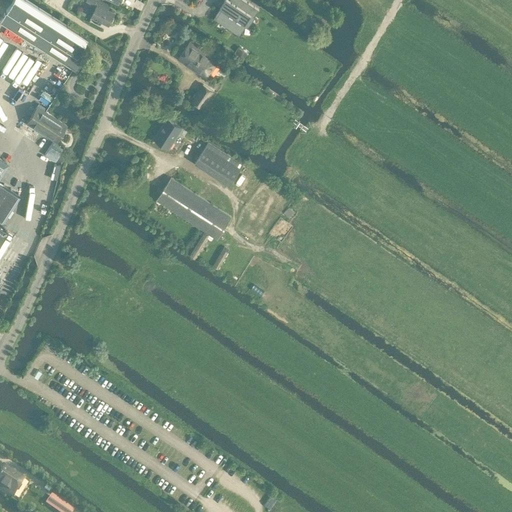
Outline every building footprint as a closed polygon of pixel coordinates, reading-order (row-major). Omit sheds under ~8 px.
[(11,0),(0,18),(0,20),(72,67),(76,69),(84,56),(78,52),(87,39),(26,0),(11,0)] [(107,8),(109,4),(100,0),(86,0),(97,5),(91,15),(109,24),(110,20),(113,20),(114,16),(113,15),(115,11),(107,8)] [(222,8),(216,17),(239,32),(250,15),(254,17),(259,9),(245,0),(224,0),(220,6),(220,7),(222,8)] [(207,77),(218,61),(198,47),(199,45),(191,39),(179,57),(207,77)] [(244,51),(238,47),(235,52),(241,56),(244,51)] [(192,100),(202,107),(213,90),(203,84),(192,100)] [(66,124),(44,110),(36,105),(25,122),(56,141),(66,124)] [(169,147),(182,127),(168,118),(155,138),(169,147)] [(230,184),(243,164),(208,141),(195,162),(230,184)] [(0,293),(0,292),(0,241),(7,230),(0,225),(0,217),(2,219),(18,193),(0,181),(0,173),(7,162),(0,157),(0,293)] [(156,199),(218,238),(232,216),(171,177),(156,199)] [(3,468),(0,472),(0,488),(13,497),(23,481),(3,468)]
